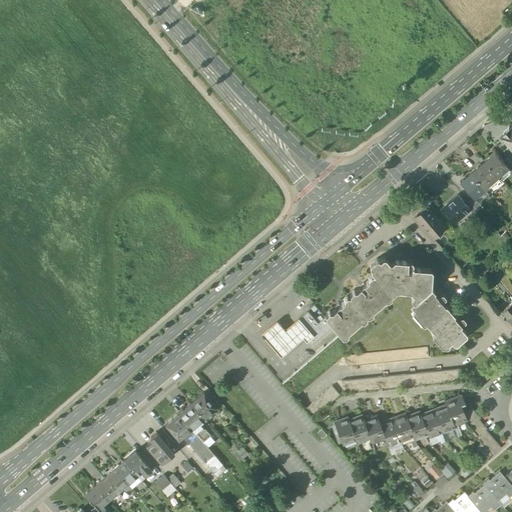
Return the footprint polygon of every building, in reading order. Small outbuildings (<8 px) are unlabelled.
[(511,126),(510,129),(509,128),(504,132),(505,133),(501,137),(509,146),(511,149),(511,126)] [(511,149),(509,146),(503,151),(508,157),(511,161),(511,149)] [(503,161),(495,152),(485,161),(499,177),(509,169),(509,168),(503,161)] [(511,169),(511,161),(508,157),(503,161),(509,168),(509,169),(510,171),(511,169)] [(485,161),(471,173),(484,189),(499,177),(485,161)] [(484,189),(471,173),(459,183),(473,198),(473,199),(474,199),(484,189)] [(457,195),(442,209),(452,221),(460,214),(461,216),(469,209),(457,195)] [(481,207),(474,199),(473,199),(473,198),(469,202),(476,211),(481,207)] [(442,226),(425,207),(414,216),(431,236),(442,226)] [(411,261),(394,260),(389,264),(384,258),(382,257),(370,268),(370,270),(374,275),(388,291),(394,286),(398,287),(398,290),(404,291),(404,287),(410,288),(409,291),(417,299),(430,288),(432,270),(430,268),(412,267),(412,263),(411,261)] [(374,275),(350,296),(367,315),(391,294),(388,291),(374,275)] [(417,299),(410,305),(429,328),(450,311),(446,306),(443,308),(439,305),(445,299),(445,298),(443,295),(441,295),(435,300),(431,295),(434,293),(430,288),(417,299)] [(350,296),(325,317),(342,336),(367,315),(350,296)] [(511,303),(503,311),(508,317),(511,321),(511,303)] [(318,323),(308,311),(299,318),(313,335),(307,341),(310,345),(332,326),(324,317),(318,323)] [(450,311),(429,328),(443,344),(449,345),(452,342),(454,345),(456,345),(466,337),(466,334),(460,327),(465,323),(465,321),(463,318),(461,318),(455,323),(451,318),(454,316),(450,311)] [(285,330),(277,321),(262,334),(281,356),(303,337),(306,341),(307,341),(306,340),(312,335),(298,319),(299,318),(285,330)] [(339,395),(332,387),(328,390),(335,399),(339,395)] [(335,399),(328,390),(323,394),(330,403),(335,399)] [(204,392),(191,403),(204,418),(209,413),(217,407),(204,392)] [(330,403),(323,394),(319,398),(326,407),(330,403)] [(460,394),(450,398),(452,404),(462,400),(460,394)] [(326,407),(319,398),(314,402),(322,411),(326,407)] [(462,400),(452,404),(450,398),(444,400),(446,405),(453,424),(465,419),(463,412),(467,411),(462,400)] [(322,411),(314,402),(310,406),(317,414),(322,411)] [(204,418),(191,403),(178,414),(192,429),(204,418)] [(446,405),(438,408),(437,407),(433,409),(433,410),(441,432),(454,427),(453,424),(446,405)] [(317,414),(310,406),(305,410),(313,418),(317,414)] [(467,411),(463,412),(465,419),(467,422),(476,414),(472,409),(467,411)] [(441,432),(433,410),(425,413),(424,412),(420,414),(427,433),(428,436),(441,432)] [(419,412),(410,415),(410,414),(406,415),(413,436),(414,438),(427,433),(420,414),(419,412)] [(192,429),(178,414),(166,424),(179,440),(183,436),(192,429)] [(405,414),(397,417),(396,416),(392,418),(400,440),(413,436),(406,415),(405,414)] [(476,414),(467,422),(468,425),(470,427),(479,419),(480,418),(476,414)] [(376,415),(370,417),(371,418),(364,421),(370,437),(372,442),(384,437),(379,423),(376,415)] [(362,416),(353,419),(352,418),(348,419),(356,439),(357,442),(370,437),(364,421),(362,416)] [(347,417),(342,419),(342,420),(334,423),(342,444),(356,439),(348,419),(347,417)] [(204,418),(192,429),(194,431),(203,442),(211,435),(202,424),(206,420),(204,418)] [(392,418),(386,420),(386,421),(379,423),(384,437),(387,445),(400,440),(392,418)] [(479,419),(470,427),(474,432),(483,424),(479,419)] [(483,424),(474,432),(477,436),(485,429),(487,428),(483,424)] [(192,429),(183,436),(185,439),(191,434),(194,431),(192,429)] [(485,429),(477,436),(476,437),(480,442),(489,434),(485,429)] [(203,442),(194,431),(191,434),(193,436),(192,437),(195,440),(190,444),(207,463),(208,462),(215,456),(203,442)] [(174,452),(157,432),(151,437),(153,440),(147,445),(159,460),(165,455),(168,458),(174,452)] [(489,434),(480,442),(484,446),(493,438),(489,434)] [(493,438),(484,446),(488,451),(497,443),(493,438)] [(497,443),(488,451),(492,455),(501,448),(497,443)] [(237,450),(234,453),(241,460),(248,455),(241,447),(237,450)] [(152,469),(136,450),(124,460),(137,475),(142,471),(145,476),(152,469)] [(481,450),(476,455),(482,461),(487,457),(481,450)] [(215,456),(208,462),(214,469),(221,463),(215,456)] [(137,475),(124,460),(114,468),(127,483),(137,475)] [(448,462),(439,466),(443,475),(452,471),(448,462)] [(214,469),(212,471),(217,477),(226,468),(221,463),(214,469)] [(432,463),(426,469),(434,477),(440,471),(432,463)] [(127,483),(114,468),(105,477),(118,492),(127,483)] [(499,471),(489,480),(488,478),(482,483),(484,485),(497,500),(505,492),(509,497),(511,494),(511,486),(508,482),(504,477),(499,471)] [(181,482),(173,473),(167,477),(170,482),(175,487),(181,482)] [(164,474),(155,481),(162,489),(170,482),(167,477),(164,474)] [(137,475),(127,483),(132,488),(141,480),(137,475)] [(442,475),(433,483),(435,485),(444,478),(442,475)] [(118,492),(105,477),(95,485),(107,500),(108,500),(118,492)] [(107,500),(95,485),(84,494),(91,503),(92,502),(96,506),(97,508),(103,504),(107,500)] [(484,485),(474,493),(472,491),(467,496),(480,511),(482,511),(489,506),(493,510),(500,504),(497,500),(484,485)] [(464,491),(454,500),(452,498),(447,502),(447,503),(454,511),(479,511),(480,511),(467,496),(464,491)] [(446,501),(435,510),(434,508),(429,511),(454,511),(447,503),(447,502),(446,501)]
